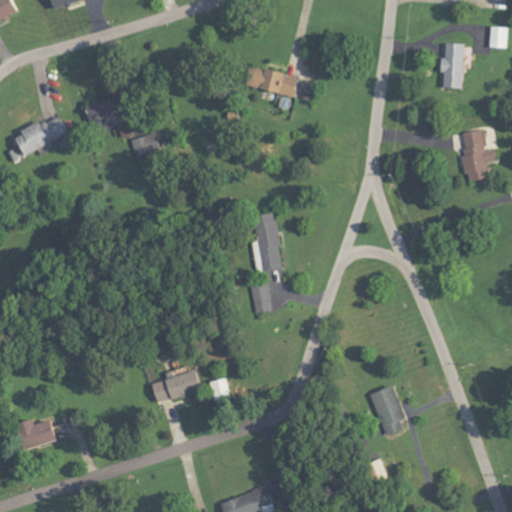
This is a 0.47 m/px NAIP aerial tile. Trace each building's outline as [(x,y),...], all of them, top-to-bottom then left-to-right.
[(19,0),(6,0),(0,3),(0,23),(25,12),(19,0)] [(511,49),(511,27),(495,27),(494,48),(511,49)] [(447,88),(467,89),(468,44),(449,43),(447,88)] [(262,67),(257,86),(299,96),(304,78),(262,67)] [(134,121),(127,96),(92,106),(99,131),(134,121)] [(29,154),(74,135),(65,115),(21,135),(29,154)] [(464,134),(474,182),(494,178),(491,164),(501,162),(499,149),(491,151),(487,130),(464,134)] [(161,150),(157,135),(135,141),(139,157),(161,150)] [(289,268),(280,214),(256,218),(265,272),(289,268)] [(255,284),(261,314),(278,311),(272,281),(255,284)] [(158,383),(163,404),(207,392),(202,372),(158,383)] [(214,383),(219,401),(235,397),(231,379),(214,383)] [(375,395),(390,436),(412,429),(397,387),(375,395)] [(36,451),(65,439),(57,420),(43,426),(40,419),(31,423),(36,434),(30,436),(36,451)] [(229,511),(268,511),(264,492),(227,502),(229,511)]
